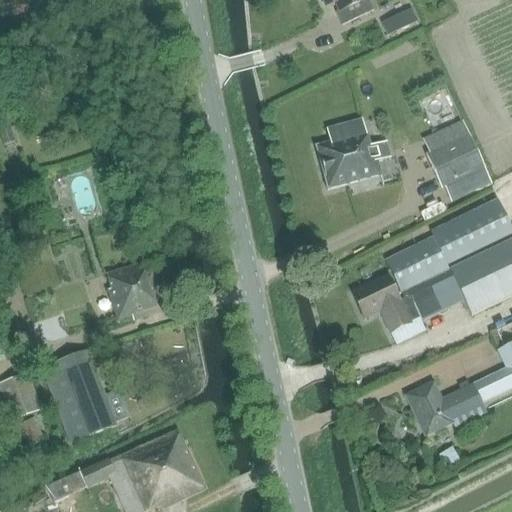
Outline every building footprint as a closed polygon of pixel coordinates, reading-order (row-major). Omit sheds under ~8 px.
[(10,3),(13,18),(27,15),(24,0),(10,3)] [(322,0),(325,6),(335,1),(339,10),(336,12),(342,25),(374,10),(369,0),(322,0)] [(380,35),(407,20),(399,6),(372,20),(380,35)] [(325,196),(379,180),(382,179),(383,182),(386,182),(382,167),(395,163),(388,139),(373,143),(365,115),(362,116),(363,119),(324,130),(323,126),(321,127),(325,143),(311,147),(325,196)] [(457,194),(487,180),(468,138),(430,156),(445,188),(456,183),(460,191),(457,193),(457,194)] [(511,182),(504,169),(488,178),(496,193),(511,183),(511,182)] [(389,279),(351,296),(363,322),(380,314),(391,335),(412,325),(411,323),(420,320),(421,323),(464,303),(471,318),(511,297),(511,231),(499,205),(497,201),(430,233),(432,238),(386,261),(387,266),(403,300),(400,301),(389,279)] [(134,322),(165,312),(150,261),(106,273),(110,290),(107,291),(117,322),(132,317),(134,322)] [(486,414),(481,404),(511,389),(511,345),(499,352),(502,359),(507,369),(471,386),(442,400),(434,383),(404,396),(425,440),(427,439),(427,437),(454,425),(456,430),(486,414)] [(121,392),(106,398),(88,350),(40,369),(70,444),(117,426),(116,424),(131,418),(121,392)] [(0,385),(0,395),(11,424),(42,412),(27,374),(0,385)] [(17,427),(28,449),(45,442),(34,419),(17,427)] [(80,471),(87,489),(109,479),(124,511),(155,511),(206,490),(177,430),(109,461),(108,458),(80,471)]
